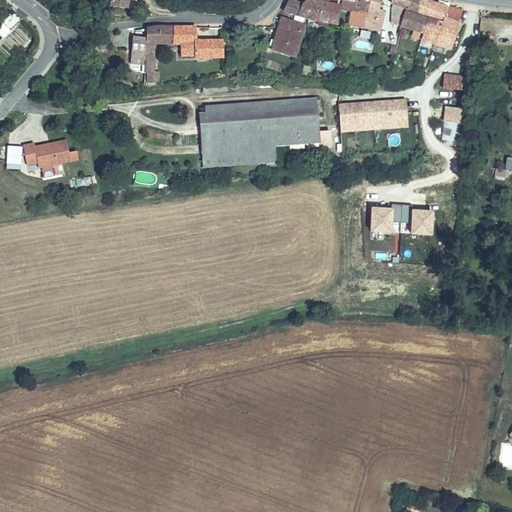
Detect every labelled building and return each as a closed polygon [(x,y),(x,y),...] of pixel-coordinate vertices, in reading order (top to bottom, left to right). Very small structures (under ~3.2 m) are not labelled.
[(112,0),(111,7),(129,9),(130,0),(112,0)] [(312,20),(337,21),(339,7),(327,4),(314,0),(313,8),(306,6),(292,0),(289,0),(285,9),(307,18),(312,20)] [(313,8),(314,0),(313,0),(309,0),(308,1),(306,6),(313,8)] [(345,0),(344,10),(353,13),(356,4),(346,0),(345,0)] [(378,10),(380,5),(364,0),(356,0),(356,4),(353,13),(349,26),(378,33),(384,11),(378,10)] [(407,13),(410,0),(392,0),(391,3),(395,5),(393,9),(396,10),(407,13)] [(450,8),(451,6),(427,0),(410,0),(407,13),(444,24),(450,8)] [(459,11),(450,8),(444,24),(437,45),(435,51),(445,54),(459,11)] [(403,28),(407,13),(396,10),(393,25),(403,28)] [(0,23),(2,25),(12,15),(10,13),(0,23)] [(437,45),(444,24),(407,13),(403,28),(425,34),(423,41),(437,45)] [(16,19),(12,15),(2,25),(7,29),(16,19)] [(277,29),(297,37),(303,25),(284,16),(277,29)] [(162,27),(150,29),(150,40),(148,65),(155,65),(157,42),(161,43),(162,27)] [(177,29),(162,27),(161,43),(170,43),(176,44),(177,29)] [(184,54),(198,55),(198,42),(199,30),(177,29),(176,44),(185,44),(184,54)] [(289,56),(297,37),(277,29),(275,34),(274,34),(268,46),(289,56)] [(148,65),(150,40),(135,40),(134,66),(148,67),(148,65)] [(198,55),(197,59),(211,59),(212,43),(198,42),(198,55)] [(212,43),(211,59),(223,60),(224,44),(212,43)] [(148,73),(147,84),(159,84),(159,73),(155,73),(148,73)] [(451,96),(475,93),(474,75),(449,78),(451,96)] [(321,93),(210,100),(210,108),(201,109),(204,160),(281,156),(280,141),(323,138),(322,131),(321,93)] [(344,104),(345,124),(383,123),(395,122),(395,102),(344,104)] [(459,123),(460,107),(442,106),(442,122),(459,123)] [(383,123),(345,124),(346,153),(383,152),(383,123)] [(333,143),(332,130),(322,131),(323,138),(323,143),(333,143)] [(24,174),(68,164),(63,144),(33,151),(31,146),(19,149),(24,174)] [(503,179),(505,173),(495,170),(493,175),(503,179)] [(156,183),(155,171),(134,172),(135,184),(156,183)] [(74,187),(92,185),(91,177),(73,179),(74,187)] [(431,211),(412,210),(412,205),(391,204),(391,208),(370,207),(368,231),(430,235),(431,211)]
